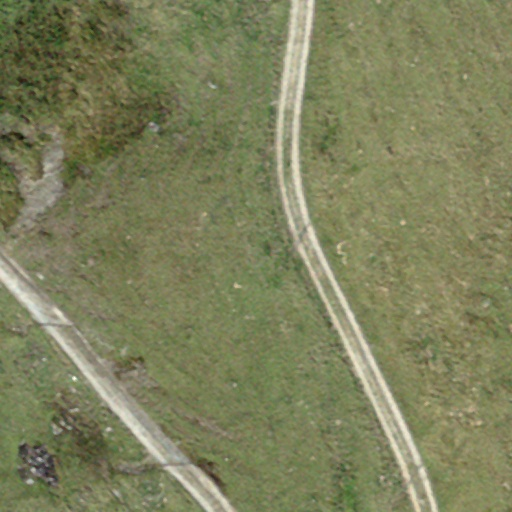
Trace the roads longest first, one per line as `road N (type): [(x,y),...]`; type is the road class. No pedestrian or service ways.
road 1 (track): [(299,0),(284,157),(288,209),(395,427),(425,511)]
road 2 (track): [(214,511),(0,268)]
